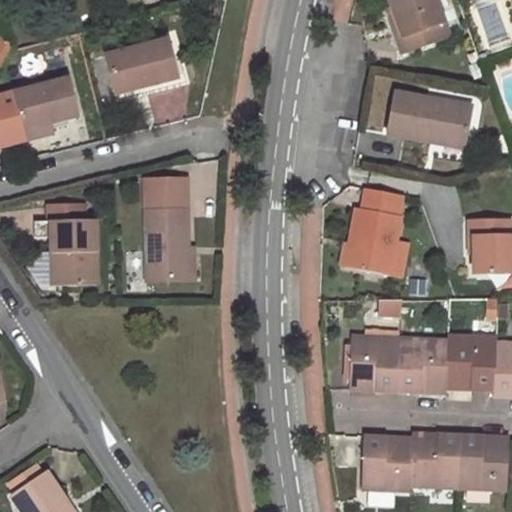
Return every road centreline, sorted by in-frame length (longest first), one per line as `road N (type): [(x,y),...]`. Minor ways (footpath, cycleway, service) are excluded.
road 1 (residential): [(300,0),(268,221),(268,364),(287,511)]
road 2 (residential): [(205,138),(0,189)]
road 3 (residential): [(511,415),(353,408)]
road 4 (unclassified): [(81,404),(0,289)]
road 5 (unclassified): [(152,511),(81,404)]
